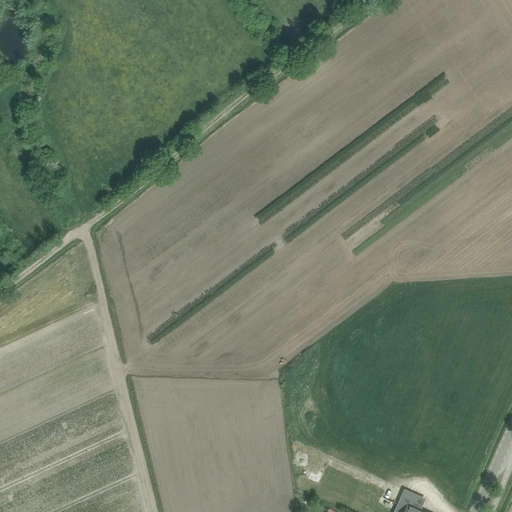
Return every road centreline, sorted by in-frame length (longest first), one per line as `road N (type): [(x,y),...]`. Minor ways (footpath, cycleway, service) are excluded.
road 1 (track): [(88,220),(377,0)]
road 2 (track): [(88,220),(158,511)]
